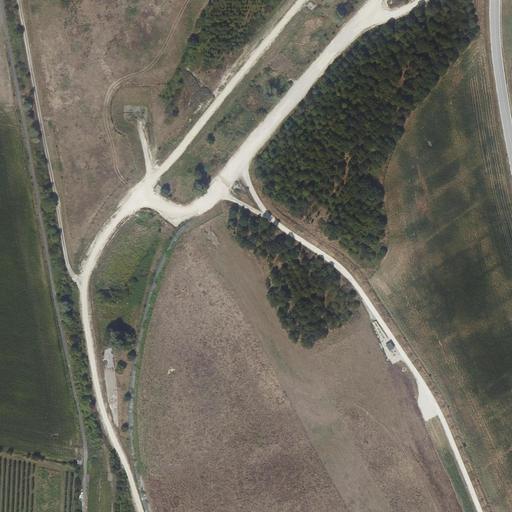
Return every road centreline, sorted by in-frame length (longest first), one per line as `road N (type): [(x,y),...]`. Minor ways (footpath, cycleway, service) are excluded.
road 1 (track): [(141,511),(104,413),(87,272),(111,226),(145,196),(171,210),(196,208),(378,0)]
road 2 (track): [(89,511),(89,460),(7,0)]
road 3 (track): [(215,186),(364,290),(438,402),(485,511)]
